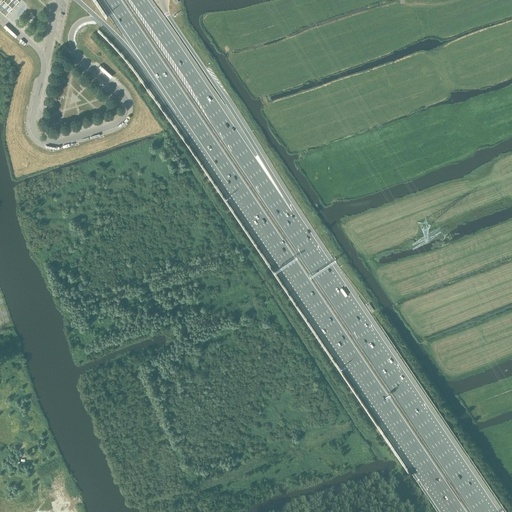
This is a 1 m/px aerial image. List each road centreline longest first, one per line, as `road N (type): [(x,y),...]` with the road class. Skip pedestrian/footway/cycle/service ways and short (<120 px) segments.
road 1 (motorway): [(148,53),(457,511)]
road 2 (motorway): [(483,511),(284,216)]
road 3 (motorway): [(284,216),(139,0)]
road 4 (motorway): [(284,216),(259,155),(166,14)]
